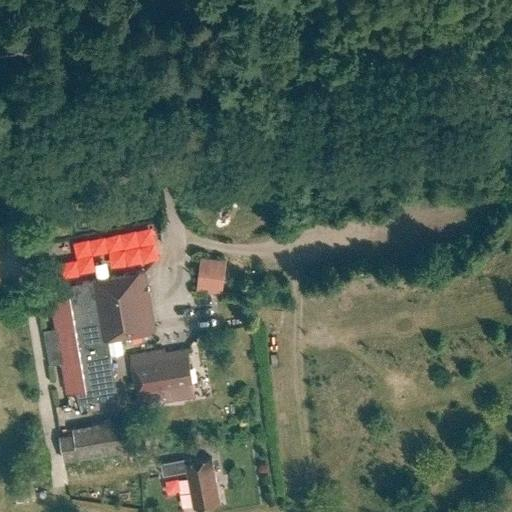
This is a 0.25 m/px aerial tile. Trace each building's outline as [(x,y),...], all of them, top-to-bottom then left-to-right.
[(203,272),(201,289),(222,291),(226,259),(209,257),(207,273),(203,272)] [(76,390),(79,404),(118,397),(108,339),(156,331),(146,272),(76,284),(74,288),(75,294),(50,298),(56,328),(44,330),(50,365),(61,363),(67,392),(76,390)] [(188,385),(193,385),(187,349),(164,352),(163,350),(131,355),(139,402),(164,398),(165,402),(190,398),(188,385)] [(75,433),(61,436),(65,459),(136,447),(131,419),(75,429),(75,433)] [(188,458),(161,463),(163,475),(187,471),(194,506),(220,501),(211,458),(189,462),(188,458)]
